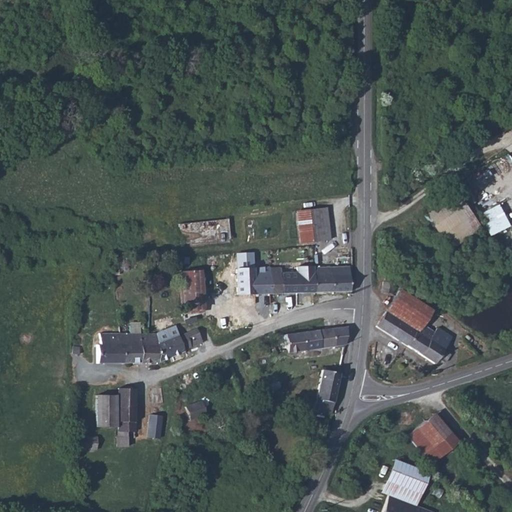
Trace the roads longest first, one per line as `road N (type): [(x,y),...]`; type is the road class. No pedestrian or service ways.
road 1 (residential): [(361,309),(313,312),(161,376),(125,378)]
road 2 (tertiary): [(363,0),(365,217)]
road 3 (unclassified): [(365,217),(393,215),(432,193),(511,134)]
road 4 (tertiary): [(351,394),(417,394),(511,360)]
road 5 (track): [(511,481),(417,394)]
road 6 (tertiary): [(351,394),(302,511)]
